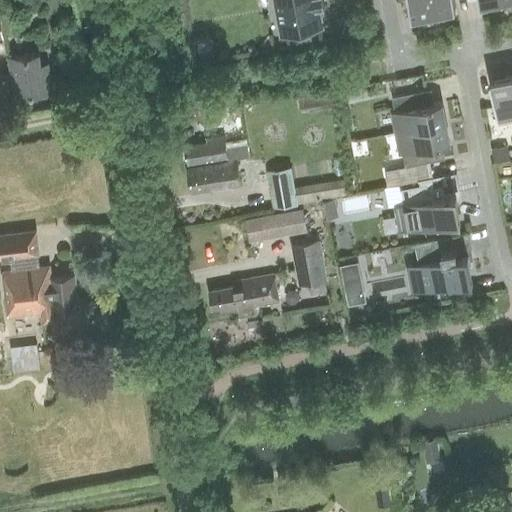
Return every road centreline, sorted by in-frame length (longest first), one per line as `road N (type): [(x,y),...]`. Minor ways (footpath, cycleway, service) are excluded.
road 1 (tertiary): [(187,511),(99,0)]
road 2 (residential): [(464,53),(511,278)]
road 3 (residential): [(464,53),(398,60),(386,0)]
